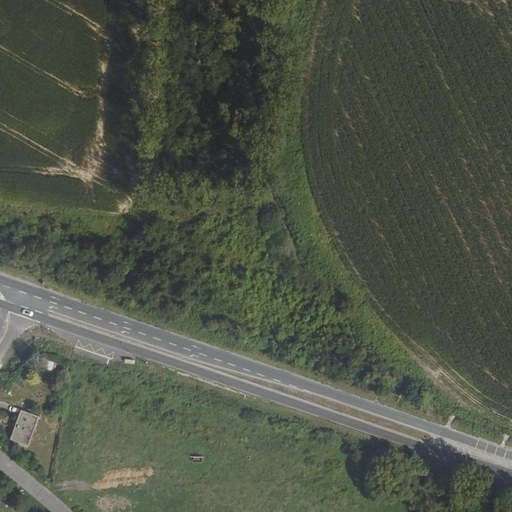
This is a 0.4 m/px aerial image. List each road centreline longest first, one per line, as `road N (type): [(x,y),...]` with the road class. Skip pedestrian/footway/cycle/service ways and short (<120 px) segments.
road 1 (primary): [(14,308),(511,474)]
road 2 (primary): [(511,457),(21,287)]
